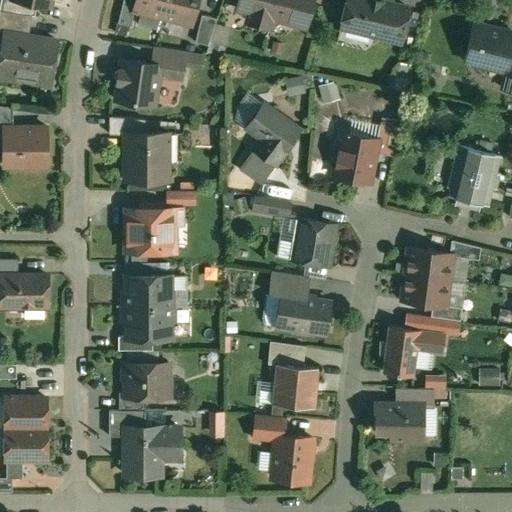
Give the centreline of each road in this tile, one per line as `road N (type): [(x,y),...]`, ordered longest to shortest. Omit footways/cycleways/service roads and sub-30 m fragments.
road 1 (residential): [(78,509),(77,111),(96,0)]
road 2 (residential): [(377,214),(350,383),(342,508)]
road 3 (residential): [(342,508),(78,509)]
road 4 (residential): [(511,508),(361,508)]
